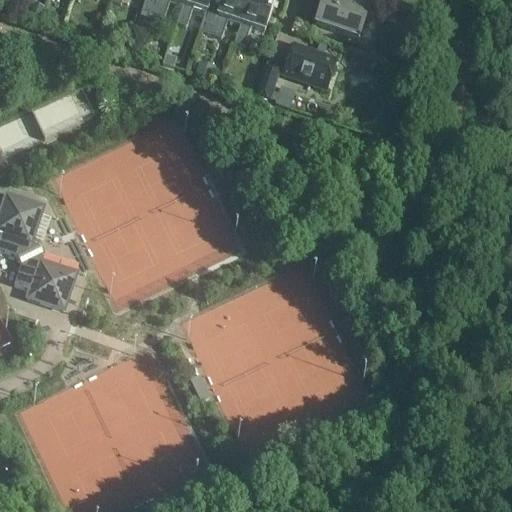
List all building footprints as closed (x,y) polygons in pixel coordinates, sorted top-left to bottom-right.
[(112,0),(110,7),(120,11),(124,0),(112,0)] [(145,0),(140,15),(163,23),(170,3),(183,8),(185,0),(145,0)] [(185,0),(183,8),(176,26),(186,30),(193,11),(206,15),(207,12),(210,0),(185,0)] [(207,12),(206,15),(198,34),(221,42),(227,23),(240,27),(249,0),(223,0),(218,16),(207,12)] [(249,0),(240,27),(233,46),(244,49),(250,31),(264,35),(275,0),(249,0)] [(379,19),(384,5),(370,0),(343,0),(342,5),(327,0),(323,0),(315,27),(357,42),(367,15),(379,19)] [(44,12),(32,8),(28,20),(39,24),(44,12)] [(39,24),(54,30),(58,17),(44,12),(39,24)] [(423,32),(427,19),(411,14),(407,27),(423,32)] [(113,50),(117,39),(102,33),(98,45),(113,50)] [(335,64),(293,49),(283,78),(325,93),(335,64)] [(165,58),(162,67),(173,70),(176,62),(165,58)] [(200,66),(195,79),(212,84),(216,72),(200,66)] [(255,102),(270,107),(282,77),(266,71),(255,102)] [(64,313),(76,276),(40,264),(43,256),(39,249),(31,246),(43,210),(6,198),(0,217),(0,236),(2,237),(0,243),(0,252),(17,258),(22,269),(15,288),(30,293),(27,300),(64,313)] [(200,378),(190,383),(200,405),(211,400),(200,378)]
